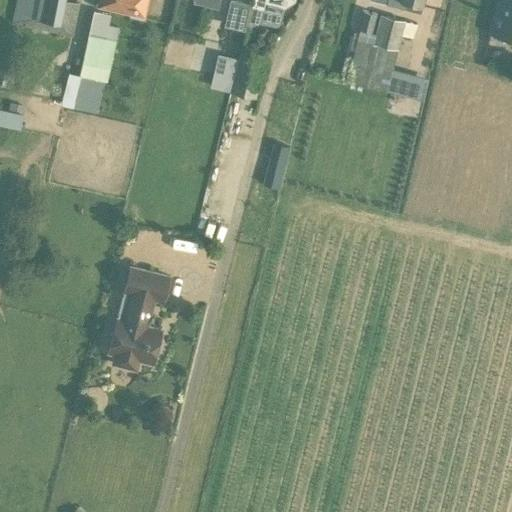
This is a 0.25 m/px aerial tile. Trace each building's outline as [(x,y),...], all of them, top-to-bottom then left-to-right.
[(15,0),(11,22),(73,36),(80,3),(66,0),(15,0)] [(145,18),(148,0),(97,0),(96,7),(145,18)] [(249,1),(247,0),(230,0),(225,21),(244,25),(249,1)] [(511,0),(496,0),(489,33),(511,38),(511,0)] [(363,9),(359,27),(373,31),(377,13),(363,9)] [(109,13),(94,10),(89,33),(86,53),(81,74),(68,71),(60,103),(97,112),(110,59),(115,39),(104,37),(109,13)] [(381,15),(374,44),(396,49),(402,20),(381,15)] [(396,49),(374,44),(357,40),(347,81),(386,90),(386,89),(392,66),(396,49)] [(237,57),(230,91),(255,99),(264,64),(265,58),(239,50),(237,57)] [(229,91),(230,91),(237,57),(217,52),(209,86),(229,91)] [(392,66),(386,89),(418,98),(424,75),(392,66)] [(0,107),(0,123),(16,125),(18,109),(0,107)] [(273,156),(284,159),(288,145),(276,142),(273,156)] [(278,184),(282,171),(270,168),(267,181),(278,184)] [(130,265),(124,290),(131,292),(124,319),(117,317),(108,351),(115,353),(113,362),(136,368),(138,359),(153,362),(154,356),(158,353),(160,345),(158,341),(162,329),(147,325),(154,298),(163,300),(169,275),(130,265)] [(87,511),(74,503),(67,511),(87,511)]
